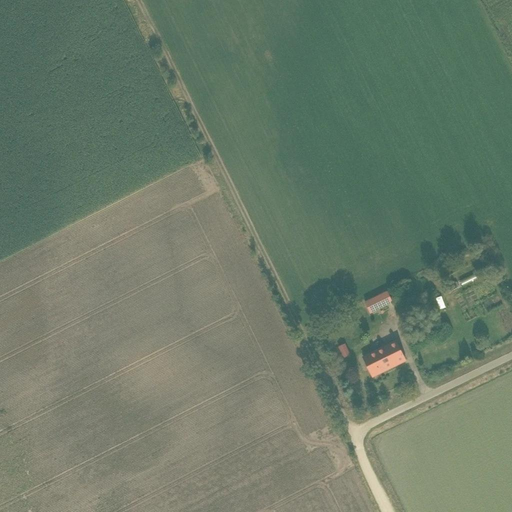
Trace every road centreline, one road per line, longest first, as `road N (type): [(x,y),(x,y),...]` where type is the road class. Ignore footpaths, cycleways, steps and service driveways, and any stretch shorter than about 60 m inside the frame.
road 1 (track): [(349,429),(138,0)]
road 2 (unclassified): [(390,511),(349,429),(511,352)]
